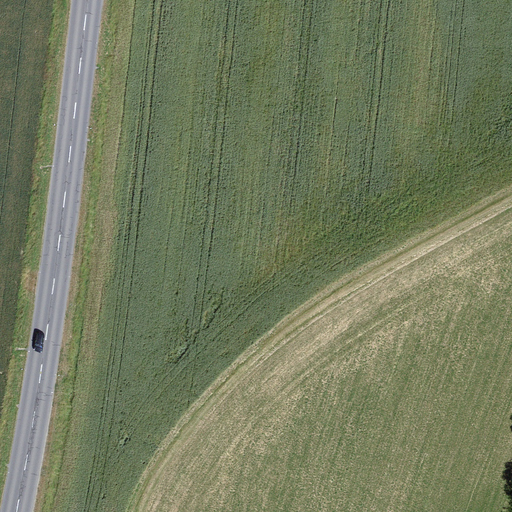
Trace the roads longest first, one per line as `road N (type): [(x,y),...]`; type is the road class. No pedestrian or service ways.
road 1 (secondary): [(16,511),(86,0)]
road 2 (track): [(511,205),(312,312),(175,442),(147,511)]
